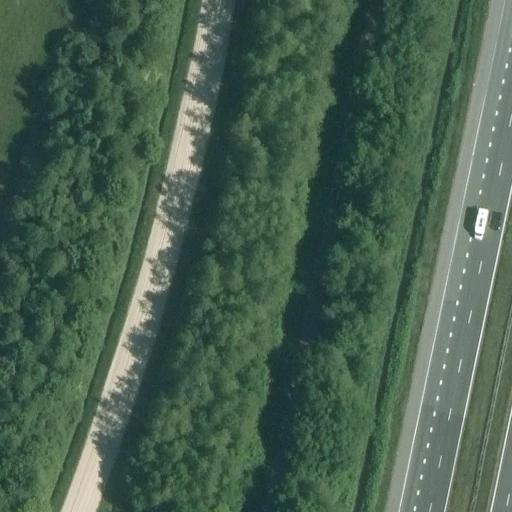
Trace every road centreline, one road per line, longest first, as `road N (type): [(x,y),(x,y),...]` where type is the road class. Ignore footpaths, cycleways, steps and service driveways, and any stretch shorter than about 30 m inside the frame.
road 1 (unclassified): [(275,511),(380,0)]
road 2 (motorway): [(511,112),(430,511)]
